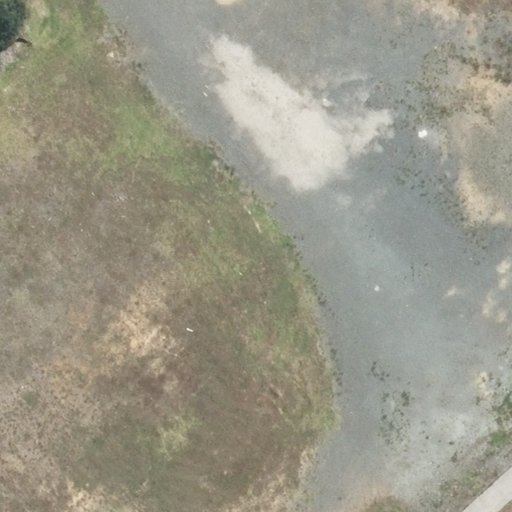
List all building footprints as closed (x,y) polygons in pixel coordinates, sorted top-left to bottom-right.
[(12,0),(0,0),(0,14),(14,2),(12,0)] [(428,233),(507,161),(483,135),(511,108),(511,0),(393,0),(364,26),(464,136),(396,198),(428,233)] [(236,318),(174,376),(223,428),(285,370),(236,318)] [(162,431),(71,330),(0,394),(0,511),(31,511),(93,457),(111,476),(162,431)] [(297,511),(281,494),(262,511),(297,511)]
